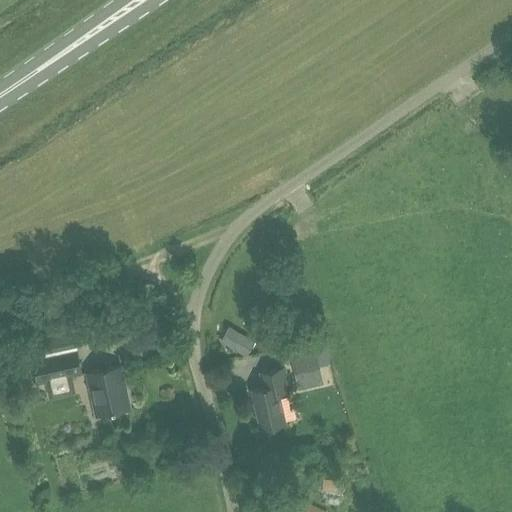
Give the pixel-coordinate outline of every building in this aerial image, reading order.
[(252,341),(228,326),(221,339),(246,355),(252,341)] [(30,358),(75,348),(71,327),(15,341),(20,362),(31,360),(30,358)] [(294,370),(319,365),(330,363),(324,337),(289,345),(294,370)] [(76,348),(75,348),(30,358),(31,360),(37,384),(82,373),(76,348)] [(97,414),(129,406),(119,364),(87,371),(97,414)] [(323,381),(319,365),(294,370),(298,387),(323,381)] [(264,386),(252,388),(261,426),(284,421),(278,391),(289,389),(284,366),(261,372),(264,386)] [(325,511),(293,498),(285,511),(325,511)]
